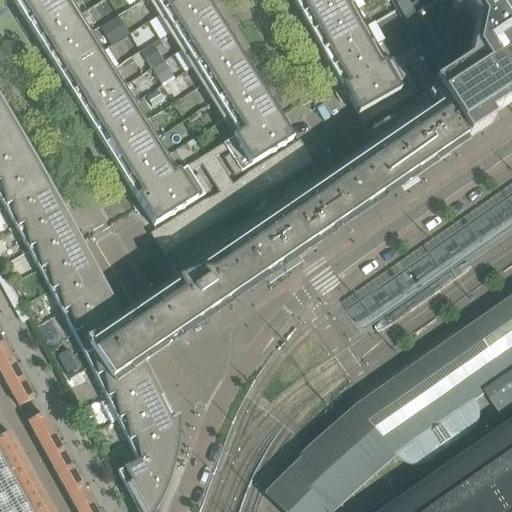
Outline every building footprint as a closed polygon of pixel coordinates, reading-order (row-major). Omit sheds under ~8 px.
[(9,0),(16,10),(31,0),(9,0)] [(27,28),(64,6),(60,0),(31,0),(16,10),(27,28)] [(150,0),(161,16),(186,0),(150,0)] [(173,35),(209,12),(201,0),(186,0),(161,16),(173,35)] [(302,21),(338,0),(294,0),(291,2),(302,21)] [(312,40),(356,15),(347,0),(338,0),(302,21),(312,40)] [(406,0),(398,0),(394,3),(398,10),(409,4),(406,0)] [(415,15),(427,7),(422,0),(420,0),(410,6),(413,12),(415,15)] [(511,0),(438,0),(427,7),(415,15),(418,21),(424,30),(429,40),(435,50),(425,55),(415,61),(419,68),(423,75),(427,82),(430,88),(431,89),(434,94),(465,141),(466,142),(480,132),(491,125),(487,120),(511,103),(511,0)] [(409,4),(398,10),(403,18),(413,12),(410,6),(409,4)] [(39,47),(75,23),(74,22),(64,6),(27,28),(39,47)] [(183,52),(220,29),(209,12),(173,35),(183,52)] [(413,12),(403,18),(408,27),(418,21),(415,15),(413,12)] [(49,62),(85,39),(96,32),(86,14),(74,22),(75,23),(39,47),(49,62)] [(322,56),(365,32),(356,15),(312,40),(322,56)] [(128,37),(117,18),(98,30),(110,49),(128,37)] [(418,21),(408,27),(414,36),(424,30),(418,21)] [(194,69),(231,46),(220,29),(183,52),(194,69)] [(424,30),(414,36),(419,46),(429,40),(424,30)] [(331,72),(374,48),(383,43),(379,36),(370,41),(365,32),(322,56),(331,72)] [(60,81),(97,58),(85,39),(49,62),(60,81)] [(429,40),(419,46),(425,55),(435,50),(429,40)] [(205,86),(241,63),(231,46),(194,69),(205,86)] [(341,90),(384,66),(374,48),(331,72),(341,90)] [(150,73),(145,64),(143,60),(140,55),(139,55),(131,60),(142,78),(147,87),(156,81),(150,73)] [(71,98),(107,75),(97,58),(60,81),(71,98)] [(419,68),(415,61),(408,65),(412,72),(419,68)] [(401,93),(406,90),(406,89),(401,80),(396,71),(391,62),(384,66),(341,90),(346,100),(357,119),(367,113),(373,109),(378,106),(384,103),(390,100),(395,96),(401,93)] [(215,104),(252,80),(241,63),(205,86),(215,104)] [(408,77),(403,68),(396,71),(401,80),(408,77)] [(423,75),(419,68),(412,72),(415,79),(423,75)] [(82,116),(118,93),(107,75),(71,98),(82,116)] [(427,82),(423,75),(415,79),(419,86),(427,82)] [(412,86),(408,77),(401,80),(406,89),(412,86)] [(226,120),(263,97),(252,80),(215,104),(226,120)] [(430,88),(427,82),(419,86),(423,92),(430,88)] [(417,95),(412,86),(406,89),(406,90),(411,98),(417,95)] [(434,94),(431,89),(430,88),(423,92),(427,99),(434,94)] [(168,101),(161,89),(143,101),(150,112),(168,101)] [(411,98),(406,90),(401,93),(405,102),(411,98)] [(92,133),(129,110),(118,93),(82,116),(92,133)] [(405,102),(401,93),(395,96),(400,105),(405,102)] [(465,141),(434,94),(427,99),(424,101),(419,104),(385,128),(369,139),(364,141),(363,143),(362,146),(363,149),(367,154),(373,163),(381,165),(397,188),(417,179),(415,176),(434,167),(432,165),(450,156),(449,153),(465,146),(463,143),(465,141)] [(400,105),(395,96),(390,100),(394,108),(400,105)] [(237,138),(274,115),(263,97),(226,120),(237,138)] [(394,108),(390,100),(384,103),(388,111),(394,108)] [(388,111),(384,103),(378,106),(383,115),(388,111)] [(75,236),(51,193),(27,151),(14,130),(0,105),(0,203),(4,211),(37,271),(67,326),(82,355),(76,359),(83,373),(90,370),(115,420),(137,465),(175,443),(175,441),(176,420),(171,422),(165,409),(143,367),(142,364),(122,325),(121,323),(98,279),(75,236)] [(383,115),(378,106),(373,109),(377,118),(383,115)] [(377,118),(373,109),(367,113),(372,121),(377,118)] [(103,149),(139,127),(129,110),(92,133),(103,149)] [(372,121),(367,113),(357,119),(361,126),(361,127),(372,121)] [(237,138),(222,147),(226,153),(229,157),(281,126),(274,115),(237,138)] [(281,126),(229,157),(235,167),(240,175),(291,143),(281,126)] [(114,167),(151,145),(139,127),(103,149),(114,167)] [(293,146),(292,147),(298,156),(304,151),(299,143),(293,146)] [(124,184),(161,161),(151,145),(114,167),(124,184)] [(216,151),(213,152),(217,158),(220,156),(226,153),(222,147),(216,151)] [(292,147),(286,151),(291,160),(294,158),(298,156),(292,147)] [(286,151),(279,155),(285,164),(285,163),(291,160),(286,151)] [(298,156),(294,158),(296,160),(300,163),(308,158),(306,154),(305,153),(304,151),(298,156)] [(210,154),(204,158),(207,162),(214,159),(217,158),(213,152),(210,154)] [(349,225),(347,222),(369,208),(397,188),(381,165),(373,163),(367,154),(345,169),(327,181),(323,175),(320,174),(317,174),(316,174),(248,221),(280,269),(299,260),(297,257),(315,248),(314,246),(332,237),(330,234),(349,225)] [(279,155),(273,159),(278,168),(285,164),(279,155)] [(229,157),(224,161),(229,170),(235,167),(229,157)] [(198,162),(195,164),(198,169),(199,168),(201,167),(207,162),(204,158),(198,162)] [(291,160),(285,163),(289,169),(297,165),(296,160),(294,158),(291,160)] [(308,158),(300,163),(304,170),(311,166),(311,165),(308,158)] [(214,159),(207,162),(212,170),(218,166),(214,159)] [(273,159),(266,164),(271,172),(277,169),(278,168),(273,159)] [(135,201),(172,178),(161,161),(124,184),(135,201)] [(207,162),(201,167),(206,174),(212,170),(207,162)] [(278,168),(277,169),(278,171),(282,174),(289,169),(285,163),(285,164),(278,168)] [(193,165),(187,169),(191,175),(196,171),(198,169),(195,164),(193,165)] [(266,164),(260,168),(265,176),(268,174),(271,172),(266,164)] [(297,165),(289,169),(293,176),(301,172),(297,165)] [(218,166),(212,170),(216,177),(223,174),(218,166)] [(235,167),(229,170),(235,179),(240,175),(235,167)] [(260,168),(253,172),(258,180),(259,179),(265,176),(260,168)] [(172,178),(135,201),(142,212),(194,180),(191,175),(187,169),(172,178)] [(271,172),(268,174),(272,180),(279,176),(278,171),(277,169),(271,172)] [(289,169),(282,174),(286,181),(293,176),(289,169)] [(212,170),(206,174),(210,181),(216,177),(212,170)] [(247,176),(252,184),(258,180),(253,172),(247,176)] [(223,174),(216,177),(221,185),(227,181),(223,174)] [(265,176),(259,179),(261,182),(265,185),(272,180),(268,174),(265,176)] [(198,177),(194,180),(199,189),(205,185),(199,176),(198,177)] [(246,177),(241,181),(245,188),(250,185),(252,184),(247,176),(246,177)] [(279,176),(272,180),(276,187),(283,183),(279,176)] [(216,177),(210,181),(215,189),(221,185),(216,177)] [(252,184),(250,185),(254,191),(262,187),(261,182),(259,179),(258,180),(252,184)] [(194,180),(142,212),(153,230),(205,197),(199,189),(194,180)] [(272,180),(265,185),(269,192),(276,187),(272,180)] [(227,181),(221,185),(226,192),(226,193),(232,188),(227,181)] [(237,183),(234,186),(238,192),(242,190),(245,188),(241,181),(237,183)] [(205,185),(199,189),(205,197),(209,195),(210,194),(205,185)] [(221,185),(215,189),(220,196),(226,193),(226,192),(221,185)] [(245,188),(242,190),(244,193),(247,196),(254,191),(250,185),(245,188)] [(232,188),(226,193),(229,198),(233,196),(238,192),(234,186),(232,188)] [(262,187),(254,191),(259,198),(266,193),(262,187)] [(238,192),(233,196),(237,202),(244,197),(244,193),(242,190),(238,192)] [(254,191),(247,196),(251,202),(259,198),(254,191)] [(220,196),(217,198),(220,203),(224,201),(229,198),(226,193),(220,196)] [(229,198),(224,201),(226,204),(230,207),(237,202),(233,196),(229,198)] [(244,197),(237,202),(241,209),(248,204),(244,197)] [(217,198),(210,201),(214,208),(215,206),(220,203),(217,198)] [(210,201),(202,204),(207,212),(214,208),(210,201)] [(220,203),(215,206),(219,213),(227,208),(226,204),(224,201),(220,203)] [(237,202),(230,207),(234,213),(241,209),(237,202)] [(201,205),(196,208),(200,216),(207,212),(202,204),(202,205),(201,205)] [(207,212),(209,215),(212,217),(219,213),(215,206),(214,208),(207,212)] [(196,208),(189,212),(194,220),(198,217),(200,216),(196,208)] [(227,208),(219,213),(224,220),(231,215),(227,208)] [(189,212),(182,216),(187,224),(190,222),(194,220),(189,212)] [(200,216),(198,217),(202,224),(209,219),(209,215),(207,212),(200,216)] [(219,213),(212,217),(216,224),(224,220),(219,213)] [(182,216),(176,220),(181,228),(187,224),(182,216)] [(194,220),(190,222),(192,226),(195,228),(202,224),(198,217),(194,220)] [(209,219),(202,224),(206,230),(214,226),(209,219)] [(176,220),(169,224),(174,232),(181,228),(176,220)] [(280,269),(248,221),(172,273),(179,284),(154,301),(121,323),(122,325),(142,364),(177,339),(198,324),(199,326),(207,322),(206,318),(209,316),(231,306),(229,303),(248,294),(246,292),(265,283),(263,280),(282,271),(280,269)] [(187,224),(181,228),(185,234),(192,230),(192,226),(190,222),(187,224)] [(169,224),(163,228),(167,236),(172,233),(174,232),(169,224)] [(202,224),(195,228),(199,235),(206,230),(202,224)] [(163,228),(156,232),(161,240),(163,239),(167,236),(163,228)] [(174,232),(172,233),(174,236),(178,239),(185,234),(181,228),(174,232)] [(192,230),(185,234),(189,241),(196,237),(192,230)] [(155,233),(149,236),(154,244),(161,240),(156,232),(155,233)] [(167,236),(163,239),(167,245),(175,241),(174,236),(172,233),(167,236)] [(185,234),(178,239),(182,246),(189,241),(185,234)] [(161,240),(154,244),(158,251),(164,247),(167,245),(163,239),(161,240)] [(175,241),(167,245),(172,252),(179,248),(175,241)] [(164,247),(158,251),(163,258),(169,254),(164,247)] [(511,306),(475,332),(493,359),(485,365),(479,370),(476,377),(475,384),(476,391),(479,398),(511,375),(511,306)] [(362,410),(266,499),(278,511),(335,511),(391,457),(404,448),(479,398),(476,391),(475,384),(476,377),(479,370),(485,365),(493,359),(475,332),(393,388),(374,402),(362,410)] [(0,372),(14,365),(4,348),(0,349),(0,372)] [(0,376),(8,391),(23,383),(14,365),(0,372),(0,376)] [(511,429),(387,511),(511,511),(511,375),(486,393),(511,429)] [(82,383),(78,376),(65,382),(69,391),(82,383)] [(17,409),(33,400),(23,383),(8,391),(17,409)] [(38,444),(53,436),(43,417),(27,426),(38,444)] [(20,454),(9,435),(0,440),(0,455),(4,463),(20,454)] [(47,461),(62,453),(53,436),(38,444),(47,461)] [(163,492),(167,479),(172,460),(175,443),(137,465),(120,473),(141,511),(152,511),(156,507),(163,492)] [(57,479),(72,470),(62,453),(47,461),(57,479)] [(29,471),(20,454),(4,463),(14,480),(29,471)] [(0,511),(31,511),(23,497),(14,480),(4,463),(0,455),(0,511)] [(66,496),(82,487),(72,470),(57,479),(66,496)] [(39,488),(29,471),(14,480),(23,497),(39,488)] [(74,511),(78,511),(92,505),(82,487),(66,496),(74,511)] [(37,511),(48,506),(43,497),(39,488),(23,497),(31,511),(37,511)]
